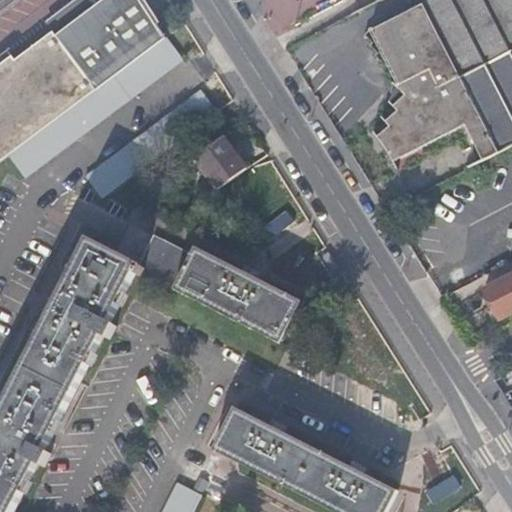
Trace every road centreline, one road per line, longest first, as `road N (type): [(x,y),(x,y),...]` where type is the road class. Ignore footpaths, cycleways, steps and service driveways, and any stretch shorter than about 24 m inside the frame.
road 1 (secondary): [(210,0),(452,379)]
road 2 (unknown): [(393,287),(511,219)]
